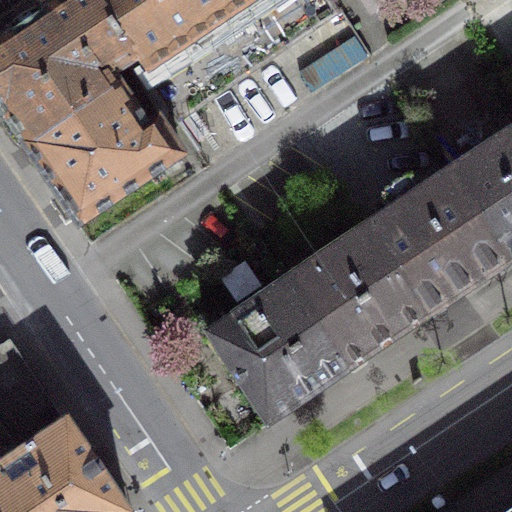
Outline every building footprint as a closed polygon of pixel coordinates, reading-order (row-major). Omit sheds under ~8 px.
[(0,111),(25,149),(113,91),(106,79),(136,60),(95,0),(64,0),(0,43),(0,111)] [(95,0),(136,60),(177,121),(340,10),(332,0),(95,0)] [(113,91),(25,149),(79,228),(183,158),(158,122),(146,130),(119,88),(113,91)] [(511,260),(511,131),(448,175),(507,265),(511,260)] [(368,230),(429,317),(507,265),(448,175),(368,230)] [(288,283),(348,370),(429,317),(368,230),(288,283)] [(348,370),(288,283),(207,336),(267,426),(348,370)] [(0,423),(19,452),(64,421),(8,339),(0,345),(0,423)] [(0,511),(124,511),(64,421),(19,452),(0,464),(0,511)]
